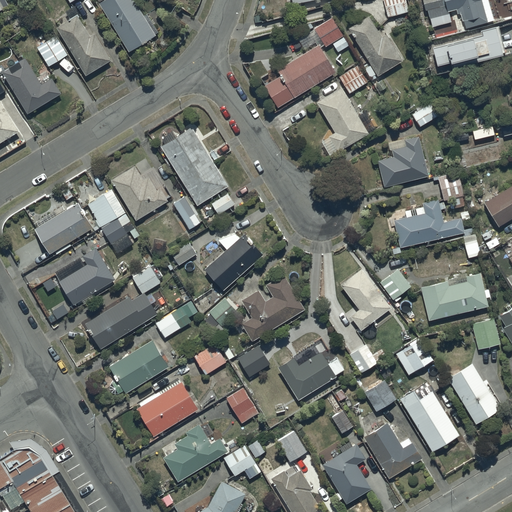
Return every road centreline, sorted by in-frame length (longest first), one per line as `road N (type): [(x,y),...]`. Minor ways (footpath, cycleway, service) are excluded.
road 1 (residential): [(203,54),(168,86),(0,190)]
road 2 (residential): [(203,54),(290,193),(319,208)]
road 3 (residential): [(46,380),(128,511)]
